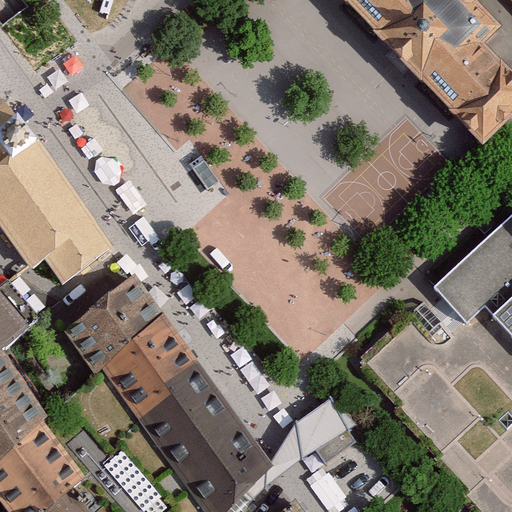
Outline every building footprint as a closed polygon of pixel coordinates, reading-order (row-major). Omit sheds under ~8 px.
[(336,0),(478,148),(511,116),(511,79),(482,48),(501,30),(472,0),(336,0)] [(511,0),(497,0),(511,15),(511,0)] [(0,244),(24,277),(28,282),(39,276),(58,298),(110,258),(2,111),(0,113),(0,244)] [(207,190),(219,181),(201,158),(190,166),(207,190)] [(511,212),(439,280),(472,315),(489,299),(511,322),(511,212)] [(129,288),(63,341),(94,386),(159,329),(129,288)] [(0,309),(0,367),(27,339),(0,309)] [(98,385),(131,432),(193,374),(160,330),(98,385)] [(193,374),(131,432),(190,511),(231,511),(267,479),(193,374)] [(0,474),(36,440),(42,435),(0,382),(0,474)] [(354,444),(337,421),(310,442),(326,464),(354,444)] [(36,440),(0,474),(0,511),(64,511),(83,497),(36,440)]
